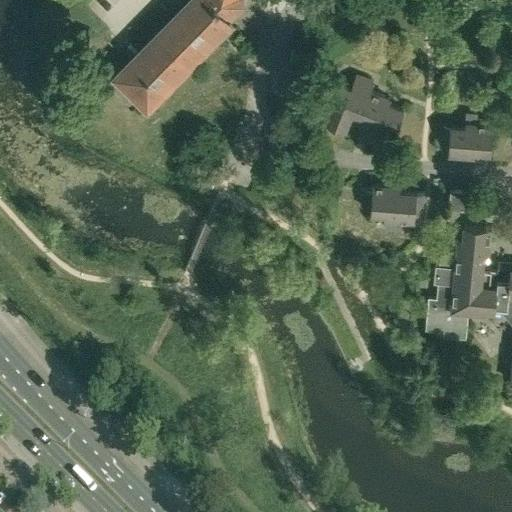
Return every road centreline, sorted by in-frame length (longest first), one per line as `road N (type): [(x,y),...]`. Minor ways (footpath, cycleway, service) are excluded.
road 1 (residential): [(250,118),(350,162),(511,178)]
road 2 (primary): [(153,511),(0,354)]
road 3 (primary): [(0,404),(107,511)]
